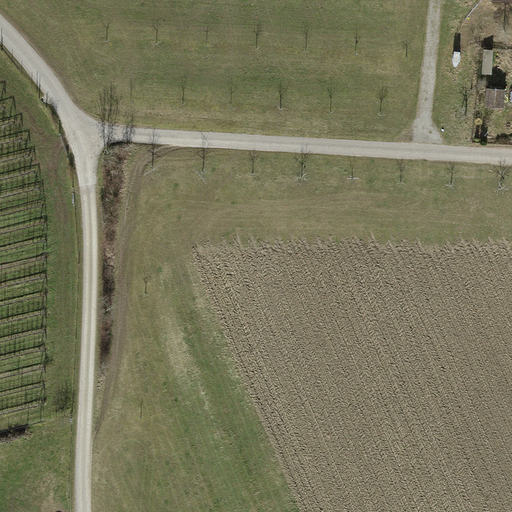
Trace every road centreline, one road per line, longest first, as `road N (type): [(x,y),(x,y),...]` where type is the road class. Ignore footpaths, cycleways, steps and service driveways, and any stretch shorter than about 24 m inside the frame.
road 1 (track): [(82,511),(88,248),(77,137),(45,78),(0,27)]
road 2 (track): [(77,137),(511,163)]
